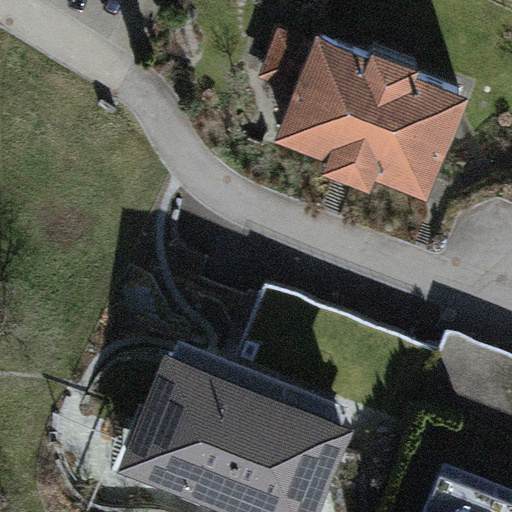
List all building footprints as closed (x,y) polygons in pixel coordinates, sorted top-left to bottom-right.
[(118,0),(141,12),(146,0),(118,0)] [(334,44),(291,147),(443,211),(486,108),(334,44)] [(427,352),(266,290),(242,351),(403,413),(427,352)] [(511,364),(452,341),(427,404),(511,437),(511,364)] [(175,359),(129,477),(219,511),(337,511),(368,434),(175,359)] [(511,511),(511,495),(448,473),(433,511),(511,511)]
